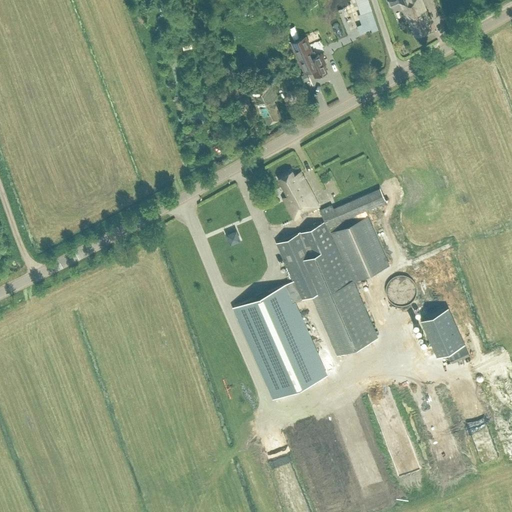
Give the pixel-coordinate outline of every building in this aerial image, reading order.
[(421,0),(402,0),(399,1),(407,19),(408,19),(415,35),(431,29),(429,23),(431,22),(421,0)] [(323,51),(312,56),(303,35),(291,41),(305,72),(311,69),(314,76),(326,71),(323,64),(326,62),(323,56),(325,55),(323,51)] [(223,40),(224,52),(232,51),(231,40),(223,40)] [(237,88),(225,62),(214,67),(232,109),(244,104),(243,101),(249,99),(243,85),(237,88)] [(278,97),(274,89),(280,86),(275,74),(246,87),(258,114),(263,112),(267,122),(281,116),(274,99),(278,97)] [(319,206),(300,171),(294,174),(291,170),(277,177),(287,195),(282,197),(294,219),(319,206)] [(317,176),(324,197),(334,193),(326,173),(317,176)] [(295,301),(311,293),(338,354),(377,337),(352,281),(389,264),(364,209),(386,200),(380,187),(333,208),(331,204),(320,209),(324,221),(276,242),(289,270),(293,279),(232,306),(272,398),(327,374),(295,301)] [(386,286),(385,291),(386,296),(389,300),(393,303),(398,305),(403,305),(407,304),(412,301),(415,297),(416,292),(416,288),(415,283),(412,279),(408,276),(404,275),(399,275),(394,276),(390,278),(387,282),(386,286)] [(448,306),(420,319),(436,355),(464,343),(448,306)] [(400,470),(411,466),(398,435),(387,439),(400,470)]
